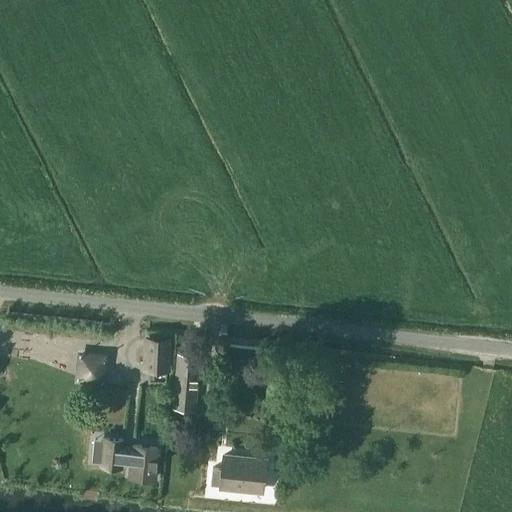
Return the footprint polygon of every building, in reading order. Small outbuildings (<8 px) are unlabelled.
[(166,367),(168,338),(146,336),(144,365),(166,367)] [(222,364),(255,368),(257,349),(224,345),(222,364)] [(194,408),(198,353),(177,351),(173,406),(194,408)] [(103,437),(100,463),(120,465),(121,462),(131,463),(130,475),(153,477),(156,446),(133,444),(132,447),(122,446),(123,439),(103,437)] [(209,484),(261,490),(264,460),(222,455),(220,468),(211,467),(209,484)]
